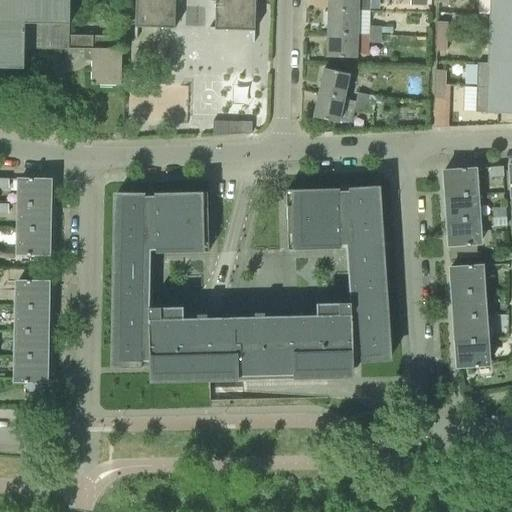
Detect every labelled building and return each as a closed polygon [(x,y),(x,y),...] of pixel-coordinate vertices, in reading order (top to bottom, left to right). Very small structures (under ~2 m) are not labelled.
[(102,36),(69,35),(70,0),(0,0),(0,68),(24,69),(25,49),(92,50),(92,85),(122,86),(122,50),(124,50),(124,48),(121,47),(122,24),(108,24),(108,25),(102,25),(102,36)] [(215,0),(215,1),(215,28),(210,28),(210,30),(252,31),(252,43),(255,43),(255,0),(135,0),(135,39),(137,39),(137,28),(175,29),(175,0),(215,0)] [(328,0),(328,10),(369,11),(370,0),(328,0)] [(511,0),(491,0),(491,15),(511,15),(511,0)] [(327,34),(358,35),(370,35),(370,26),(369,11),(328,10),(327,34)] [(490,39),(511,40),(511,15),(491,15),(490,39)] [(437,37),(447,37),(448,22),(438,22),(437,37)] [(370,35),(382,35),(382,27),(370,26),(370,35)] [(358,44),(369,45),(370,35),(358,35),(327,34),(327,58),(357,59),(358,44)] [(382,35),(370,35),(369,45),(382,45),(382,35)] [(437,51),(447,51),(447,37),(437,37),(437,51)] [(489,63),(511,64),(511,40),(490,39),(489,63)] [(476,88),(511,89),(511,64),(489,63),(477,63),(476,88)] [(344,97),(347,87),(350,74),(324,69),(319,92),(344,97)] [(436,85),(446,85),(446,71),(436,70),(436,85)] [(434,128),(448,127),(449,100),(445,100),(446,85),(436,85),(434,128)] [(511,89),(476,88),(476,112),(511,113),(511,89)] [(339,123),(342,110),(344,97),(319,92),(314,118),(339,123)] [(356,100),(367,102),(368,99),(369,94),(358,92),(356,100)] [(367,102),(356,100),(354,109),(365,111),(367,102)] [(490,177),(504,176),(503,167),(490,168),(490,177)] [(446,197),(477,195),(475,168),(445,171),(446,197)] [(0,188),(9,188),(10,180),(0,179),(0,188)] [(19,205),(49,205),(50,179),(20,179),(19,205)] [(183,302),(160,303),(160,308),(150,308),(151,251),(156,251),(156,254),(209,252),(207,192),(155,194),(155,196),(145,196),(145,193),(117,193),(114,368),(142,369),(142,362),(149,362),(150,380),(353,374),(353,357),(361,357),(361,363),(388,361),(377,186),(349,188),(349,191),(339,191),(339,189),(286,190),(288,250),(340,249),(340,246),(346,246),(350,303),(339,304),(339,298),(316,299),(317,316),(183,319),(183,302)] [(448,222),(478,220),(477,195),(446,197),(448,222)] [(0,213),(9,214),(9,204),(0,204),(0,213)] [(19,230),(49,230),(49,205),(19,205),(19,230)] [(493,218),(506,217),(506,208),(493,209),(493,218)] [(494,227),(507,226),(506,217),(493,218),(494,227)] [(448,222),(450,247),(480,245),(478,220),(448,222)] [(18,255),(47,256),(48,256),(49,230),(19,230),(18,255)] [(453,294),(483,292),(481,265),(451,267),(453,294)] [(17,306),(47,307),(48,282),(18,281),(17,306)] [(455,318),(485,316),(483,292),(453,294),(455,318)] [(17,332),(47,333),(47,307),(17,306),(17,332)] [(456,343),(486,341),(485,316),(455,318),(456,343)] [(16,356),(46,357),(47,333),(17,332),(16,356)] [(456,343),(458,368),(488,366),(486,341),(456,343)] [(16,382),(46,383),(46,357),(16,356),(16,382)]
